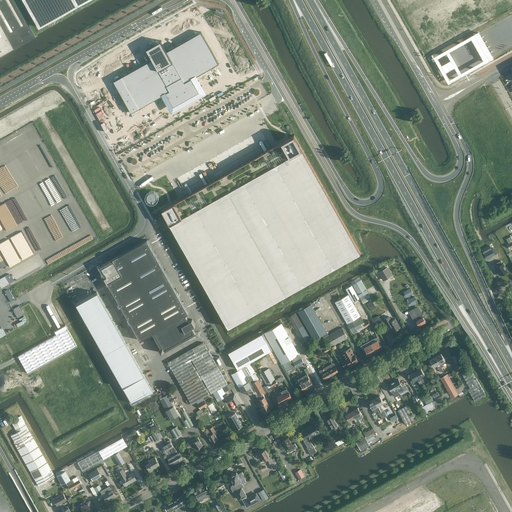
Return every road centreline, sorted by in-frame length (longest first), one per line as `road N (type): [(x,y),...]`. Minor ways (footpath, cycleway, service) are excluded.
road 1 (trunk): [(294,0),(380,181),(365,202),(348,195),(235,0)]
road 2 (residential): [(119,511),(511,292)]
road 3 (trunk): [(298,0),(511,386)]
road 4 (trunk): [(511,364),(309,0)]
road 5 (trunk): [(279,90),(348,209),(415,244),(511,396)]
road 6 (trunk): [(434,106),(460,160),(452,176),(429,176),(316,0)]
road 7 (trunk): [(511,348),(458,228),(469,157),(442,106)]
road 8 (unclassified): [(18,302),(144,225),(109,153)]
road 9 (tertiary): [(159,0),(0,89)]
road 10 (unclassified): [(265,66),(109,153)]
road 11 (tertiary): [(374,0),(434,106)]
